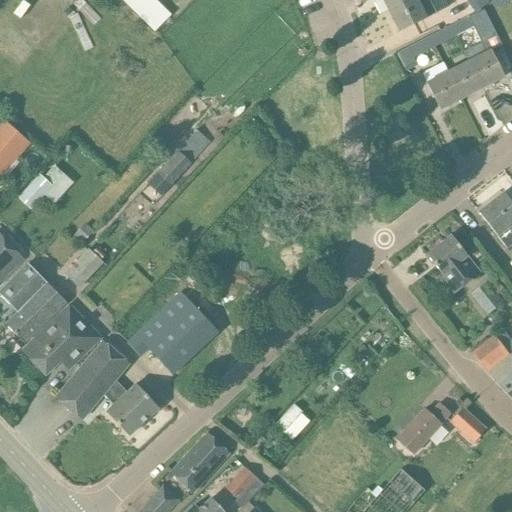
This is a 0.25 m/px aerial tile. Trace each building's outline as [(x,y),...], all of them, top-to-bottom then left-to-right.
[(155,0),(121,0),(147,26),(154,33),(171,15),(155,0)] [(381,0),(388,11),(410,0),(381,0)] [(429,0),(410,0),(388,11),(399,33),(426,19),(421,9),(431,4),(429,0)] [(489,2),(488,0),(464,0),(471,14),(481,8),(502,50),(503,49),(481,8),(489,2)] [(491,0),(499,9),(511,0),(491,0)] [(471,14),(449,25),(454,35),(471,26),(478,38),(483,35),(494,55),(502,50),(481,8),(471,14)] [(428,37),(433,46),(454,35),(449,25),(428,37)] [(412,58),(433,46),(428,37),(396,54),(405,72),(416,66),(412,58)] [(468,62),(482,89),(503,78),(490,51),(485,54),(480,44),(464,53),(469,62),(468,62)] [(442,63),(460,100),(482,89),(468,62),(447,73),(442,63)] [(439,111),(460,100),(442,63),(422,73),(427,83),(425,84),(439,111)] [(0,178),(30,145),(5,122),(0,127),(0,178)] [(197,131),(148,185),(160,196),(210,142),(197,131)] [(60,176),(48,166),(18,199),(30,210),(60,176)] [(511,204),(504,194),(478,214),(491,230),(506,249),(511,244),(511,204)] [(84,224),(73,236),(82,244),(93,231),(84,224)] [(0,281),(8,273),(23,260),(0,235),(0,281)] [(466,257),(450,236),(426,255),(441,275),(440,276),(453,293),(478,274),(465,258),(466,257)] [(101,264),(88,252),(65,276),(78,288),(92,274),(101,264)] [(0,291),(0,296),(17,313),(46,284),(27,264),(0,291)] [(66,303),(46,284),(17,313),(6,324),(24,344),(66,303)] [(501,304),(485,284),(470,295),(486,316),(501,304)] [(208,323),(180,294),(127,344),(139,357),(148,350),(172,376),(193,357),(183,346),(208,323)] [(100,339),(68,306),(21,352),(44,376),(71,350),(80,359),(100,339)] [(506,355),(493,338),(472,354),(486,371),(506,355)] [(105,413),(128,437),(158,409),(135,385),(126,393),(114,381),(128,364),(102,342),(55,399),(81,421),(102,395),(113,406),(105,413)] [(297,403),(278,422),(293,436),(311,416),(297,403)] [(450,414),(439,404),(429,414),(424,410),(396,441),(413,455),(450,414)] [(485,430),(461,409),(449,422),(473,444),(485,430)] [(228,454),(207,434),(170,474),(191,494),(228,454)] [(255,479),(244,468),(226,489),(236,499),(255,479)] [(382,491),(363,511),(405,511),(424,492),(400,471),(382,491)] [(163,488),(162,488),(139,511),(166,511),(174,504),(160,491),(163,488)] [(222,511),(211,499),(197,511),(193,506),(186,511),(222,511)]
